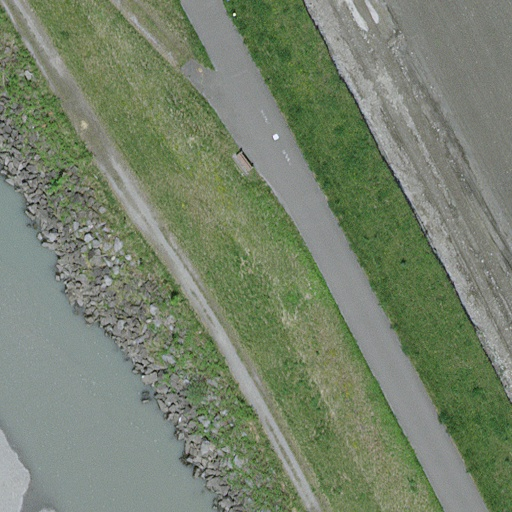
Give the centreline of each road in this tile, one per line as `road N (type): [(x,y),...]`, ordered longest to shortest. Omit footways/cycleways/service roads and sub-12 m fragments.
road 1 (track): [(300,511),(12,0)]
road 2 (track): [(261,123),(190,70),(122,0)]
